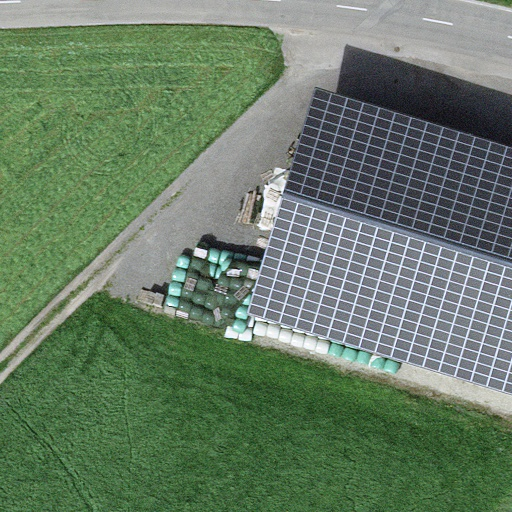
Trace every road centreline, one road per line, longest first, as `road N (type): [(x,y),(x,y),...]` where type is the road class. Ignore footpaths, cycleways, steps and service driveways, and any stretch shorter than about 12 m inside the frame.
road 1 (track): [(0,372),(362,3)]
road 2 (tertiary): [(511,38),(346,0)]
road 3 (tertiary): [(125,0),(0,3)]
